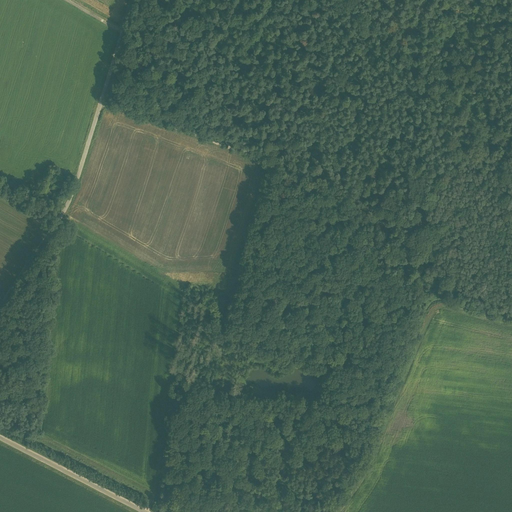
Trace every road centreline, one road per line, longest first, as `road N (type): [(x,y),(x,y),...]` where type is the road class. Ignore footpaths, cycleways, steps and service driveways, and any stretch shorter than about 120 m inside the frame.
road 1 (unclassified): [(133,0),(70,197),(0,312)]
road 2 (unclassified): [(145,511),(0,437)]
